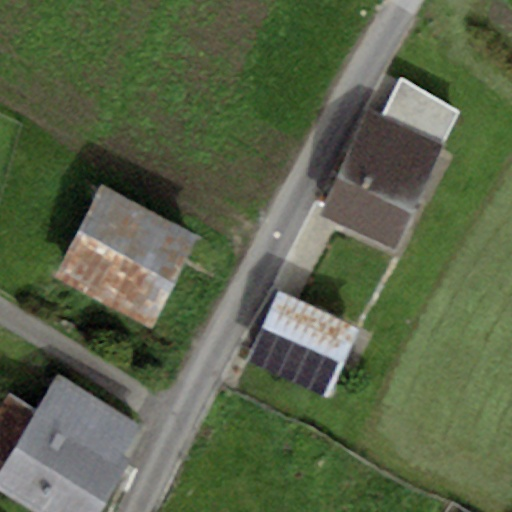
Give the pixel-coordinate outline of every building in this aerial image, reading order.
[(458,114),(401,83),(381,119),(443,147),(458,114)] [(381,119),(368,113),(320,218),(395,252),(443,147),(381,119)] [(197,238),(102,191),(58,279),(153,326),(197,238)] [(361,330),(276,292),(243,366),(328,404),(361,330)] [(100,511),(147,432),(56,380),(0,474),(0,494),(31,511),(100,511)]
